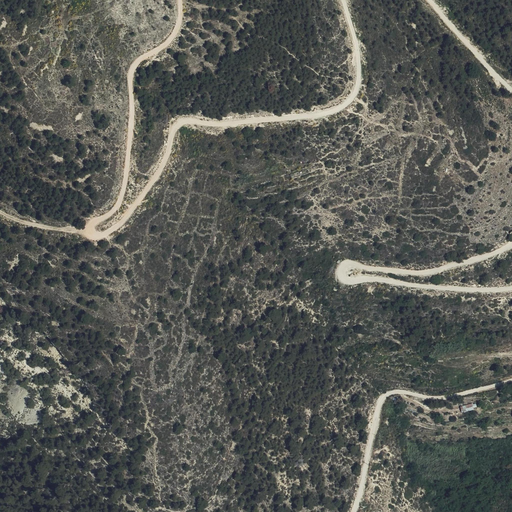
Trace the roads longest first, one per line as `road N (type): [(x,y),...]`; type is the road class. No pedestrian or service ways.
road 1 (track): [(179,0),(176,31),(131,75),(124,188),(91,228),(96,236),(129,212),(183,121),(312,116),(346,103),(359,76),(343,0)]
road 2 (track): [(511,244),(422,276),(340,268),(347,283),(511,288)]
road 3 (track): [(511,379),(450,395),(387,394),(353,511)]
road 4 (track): [(429,0),(511,91)]
